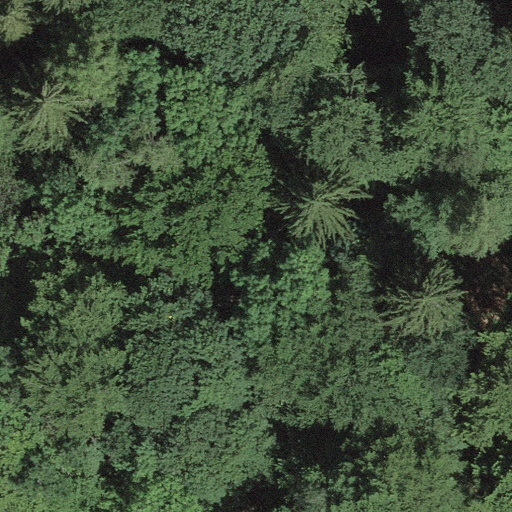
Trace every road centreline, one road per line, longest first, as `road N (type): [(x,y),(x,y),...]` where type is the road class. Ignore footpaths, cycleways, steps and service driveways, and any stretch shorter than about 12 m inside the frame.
road 1 (track): [(281,420),(189,234),(12,0)]
road 2 (track): [(281,420),(280,214),(259,0)]
